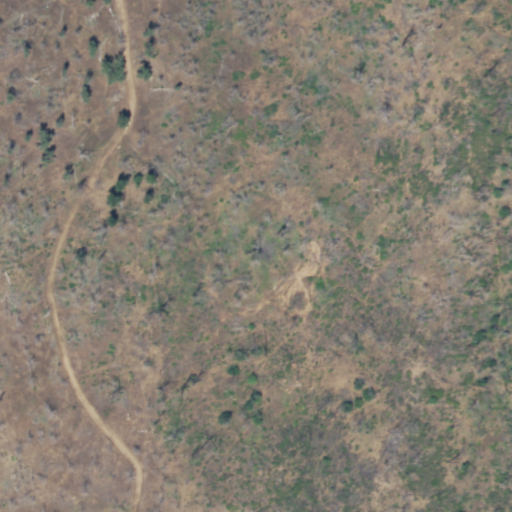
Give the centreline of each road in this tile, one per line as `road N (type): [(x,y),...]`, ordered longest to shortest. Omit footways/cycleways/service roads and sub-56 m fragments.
road 1 (track): [(123,347),(174,285),(276,252),(301,228),(325,197),(354,124),(382,95),(451,54),(511,51)]
road 2 (track): [(113,511),(107,439),(123,347)]
